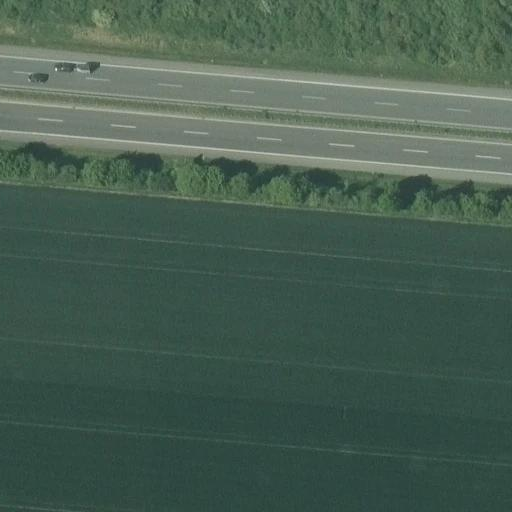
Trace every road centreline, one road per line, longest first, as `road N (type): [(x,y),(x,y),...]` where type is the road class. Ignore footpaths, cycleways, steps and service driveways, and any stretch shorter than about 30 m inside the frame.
road 1 (motorway): [(0,108),(511,154)]
road 2 (motorway): [(511,109),(0,64)]
